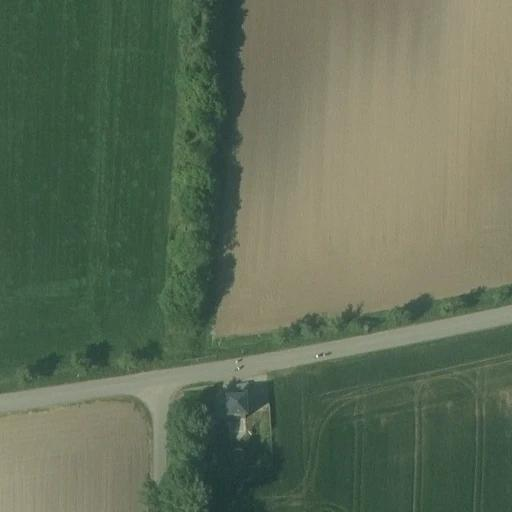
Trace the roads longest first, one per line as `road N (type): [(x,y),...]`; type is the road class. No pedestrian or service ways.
road 1 (unclassified): [(160,381),(511,315)]
road 2 (unclassified): [(0,403),(160,381)]
road 3 (residential): [(157,511),(160,381)]
